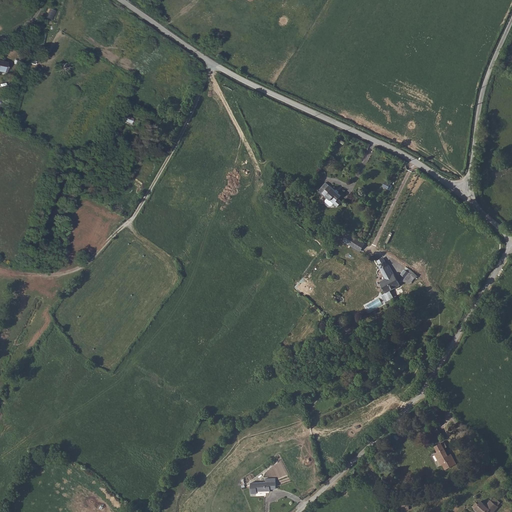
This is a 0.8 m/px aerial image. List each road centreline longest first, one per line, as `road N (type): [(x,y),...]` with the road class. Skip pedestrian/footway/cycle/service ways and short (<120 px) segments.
road 1 (unclassified): [(119,0),(211,64),(403,155),(461,193)]
road 2 (track): [(211,64),(131,220),(77,269),(0,274)]
road 3 (unclassified): [(461,193),(484,86),(511,21)]
road 4 (unclassified): [(511,244),(420,392)]
road 5 (unclassified): [(420,392),(297,511)]
road 6 (residential): [(420,392),(511,493)]
